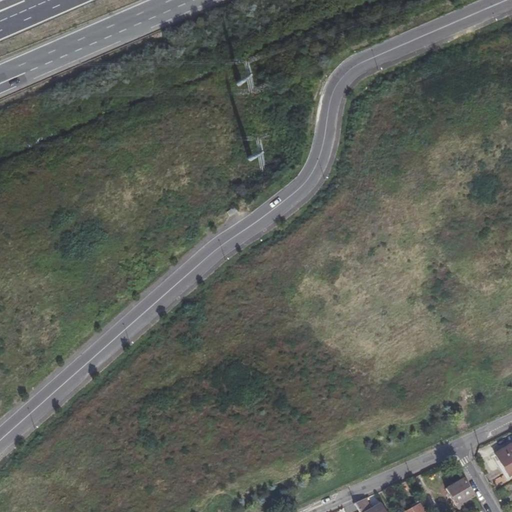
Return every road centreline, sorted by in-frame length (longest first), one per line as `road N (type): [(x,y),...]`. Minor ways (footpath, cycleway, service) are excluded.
road 1 (tertiary): [(507,0),(344,72),(316,165),(287,197),(0,440)]
road 2 (trunk): [(21,68),(186,0)]
road 3 (residential): [(309,511),(456,445)]
